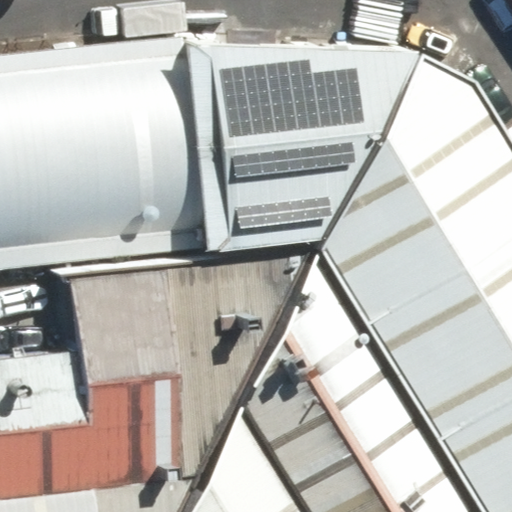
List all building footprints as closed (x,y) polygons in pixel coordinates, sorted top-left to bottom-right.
[(288,238),(382,46),(145,47),(0,60),(0,269),(44,265),(288,238)] [(288,238),(460,511),(511,511),(511,199),(441,81),(382,46),(288,238)] [(0,496),(175,478),(209,407),(288,238),(44,265),(48,351),(0,355),(0,496)] [(460,511),(288,238),(209,407),(275,511),(460,511)] [(275,511),(209,407),(175,478),(157,511),(275,511)] [(157,511),(175,478),(0,496),(0,511),(157,511)]
